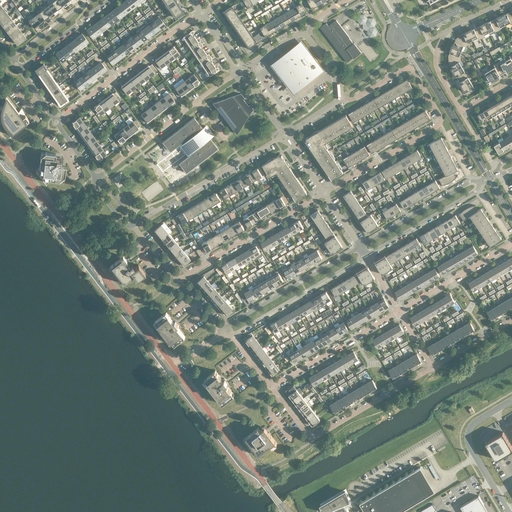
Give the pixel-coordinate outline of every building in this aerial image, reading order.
[(60,8),(54,0),(53,0),(50,3),(51,4),(48,6),(55,14),(57,12),(56,10),(58,10),(60,8)] [(67,4),(64,0),(54,0),(60,8),(63,6),(62,6),(64,5),(65,6),(67,4)] [(132,8),(126,0),(122,4),(127,12),(132,8)] [(136,5),(132,0),(126,0),(132,8),(136,5)] [(177,3),(175,0),(171,0),(166,4),(169,8),(177,3)] [(317,6),(313,0),(306,0),(312,9),(317,6)] [(180,7),(177,3),(169,8),(172,13),(180,7)] [(301,3),(296,6),(301,15),(306,12),(301,3)] [(127,12),(122,4),(117,7),(123,15),(127,12)] [(55,14),(48,6),(46,8),(45,6),(41,9),(47,18),(50,16),(51,15),(52,16),(55,14)] [(222,12),(225,17),(235,10),(232,6),(222,12)] [(301,15),(296,6),(295,6),(296,7),(291,10),(296,18),(301,15)] [(123,15),(117,7),(113,10),(119,18),(123,15)] [(184,12),(180,7),(172,13),(175,18),(184,12)] [(47,18),(41,9),(37,12),(38,14),(35,16),(42,24),(45,22),(43,20),(45,19),(45,20),(47,18)] [(119,18),(113,10),(109,13),(115,21),(119,18)] [(238,15),(235,10),(225,17),(228,21),(238,15)] [(296,18),(291,10),(285,13),(291,21),(296,18)] [(9,16),(6,12),(0,16),(0,22),(0,23),(9,16)] [(511,24),(511,17),(510,12),(501,16),(501,15),(505,25),(510,22),(511,25),(511,24)] [(115,21),(109,13),(104,17),(110,25),(115,21)] [(291,21),(285,13),(280,16),(286,24),(285,24),(291,21)] [(359,14),(357,20),(360,24),(362,24),(363,29),(367,31),(367,33),(370,37),(376,36),(378,31),(375,27),(377,22),(373,17),(368,18),(365,14),(359,14)] [(241,19),(238,15),(228,21),(231,26),(241,19)] [(505,25),(501,15),(501,16),(498,17),(493,20),(498,31),(501,29),(500,27),(505,25)] [(13,20),(9,16),(0,23),(2,26),(3,25),(4,27),(13,20)] [(42,24),(35,16),(33,18),(32,16),(28,19),(35,28),(37,26),(38,25),(39,26),(42,24)] [(286,24),(280,16),(275,19),(280,27),(285,24),(285,25),(286,24)] [(110,25),(104,17),(100,20),(106,28),(110,25)] [(165,25),(159,17),(155,21),(160,28),(165,25)] [(244,24),(241,19),(231,26),(235,30),(244,24)] [(280,27),(275,19),(270,22),(275,31),(275,30),(280,27)] [(16,25),(13,20),(4,27),(5,29),(7,32),(16,25)] [(106,28),(100,20),(96,23),(102,31),(106,28)] [(329,26),(326,23),(320,28),(347,62),(353,58),(353,59),(361,53),(354,43),(353,43),(349,38),(350,37),(336,20),(329,26)] [(498,31),(493,20),(485,23),(489,32),(494,30),(495,32),(498,31)] [(160,28),(155,21),(150,24),(156,31),(160,28)] [(275,31),(270,22),(265,25),(270,33),(275,30),(275,31)] [(102,31),(96,23),(92,26),(91,26),(97,34),(102,31)] [(489,32),(485,23),(477,27),(482,38),(485,37),(484,35),(489,32)] [(156,31),(150,24),(146,27),(152,34),(156,31)] [(247,28),(244,24),(235,30),(238,35),(247,28)] [(19,29),(16,25),(7,32),(9,34),(11,35),(19,29)] [(270,33),(265,25),(259,28),(261,31),(265,37),(265,36),(270,33)] [(97,34),(91,26),(87,30),(93,38),(97,34)] [(152,34),(146,27),(142,30),(147,38),(152,34)] [(482,38),(477,27),(469,31),(468,31),(473,40),(478,38),(479,40),(482,38)] [(250,33),(247,28),(238,35),(241,39),(250,33)] [(22,33),(19,29),(11,35),(12,37),(11,38),(13,40),(22,33)] [(147,38),(142,30),(137,34),(143,41),(147,38)] [(184,41),(186,44),(196,38),(194,35),(193,35),(193,34),(194,33),(193,30),(183,37),(185,41),(184,41)] [(261,31),(253,37),(244,44),(247,48),(251,45),(252,47),(257,43),(265,38),(265,36),(265,37),(261,31)] [(473,40),(468,31),(460,35),(458,37),(467,46),(469,44),(468,42),(473,40)] [(26,38),(22,33),(13,40),(15,43),(16,42),(17,44),(26,38)] [(253,37),(250,33),(241,39),(244,44),(253,37)] [(82,34),(77,37),(84,45),(88,42),(82,34)] [(143,41),(137,34),(133,37),(138,44),(143,41)] [(84,45),(77,37),(73,41),(79,48),(84,45)] [(138,44),(133,37),(129,40),(134,47),(138,44)] [(467,46),(458,37),(456,39),(452,47),(461,51),(463,46),(465,47),(467,46)] [(197,40),(196,38),(186,44),(188,47),(189,46),(192,50),(201,43),(200,41),(198,42),(197,41),(197,40)] [(134,47),(129,40),(124,43),(130,51),(134,47)] [(79,48),(73,41),(69,44),(75,52),(79,48)] [(324,71),(302,42),(273,64),(295,93),(324,71)] [(130,51),(124,43),(120,47),(126,54),(130,51)] [(203,45),(201,43),(192,50),(194,54),(193,54),(195,57),(204,51),(202,48),(201,47),(203,45)] [(75,52),(69,44),(65,47),(71,55),(75,52)] [(174,46),(169,49),(175,57),(180,54),(174,46)] [(71,55),(65,47),(61,50),(60,50),(66,58),(71,55)] [(126,54),(120,47),(116,50),(121,57),(126,54)] [(461,51),(452,47),(448,55),(448,59),(461,59),(461,57),(459,56),(461,51)] [(175,57),(169,49),(164,53),(170,61),(175,57)] [(66,58),(60,50),(56,54),(62,62),(66,58)] [(121,57),(116,50),(111,53),(117,61),(117,60),(121,57)] [(206,53),(204,51),(195,57),(197,60),(198,59),(200,63),(210,56),(209,54),(206,55),(206,54),(206,53)] [(117,61),(111,53),(107,56),(113,64),(117,61)] [(170,61),(164,53),(160,56),(166,64),(170,61)] [(166,64),(160,56),(155,60),(156,61),(153,63),(157,69),(160,67),(161,68),(166,64)] [(212,58),(210,56),(200,63),(203,66),(202,67),(204,70),(213,64),(211,61),(210,60),(212,58)] [(461,60),(461,59),(448,59),(449,64),(453,71),(453,72),(462,67),(459,62),(461,60)] [(504,59),(499,62),(496,63),(503,74),(510,69),(510,70),(511,70),(505,61),(504,59)] [(101,62),(96,65),(102,73),(106,69),(101,62)] [(503,74),(496,63),(493,65),(495,67),(490,70),(495,79),(495,78),(503,74)] [(35,69),(38,74),(47,68),(43,64),(35,69)] [(156,70),(152,64),(149,66),(148,65),(144,68),(150,76),(154,73),(154,72),(156,70)] [(215,66),(213,64),(204,70),(206,73),(207,72),(209,76),(216,71),(219,69),(217,67),(215,68),(215,66)] [(102,73),(96,65),(92,69),(97,76),(101,73),(102,73)] [(465,71),(462,67),(453,72),(458,79),(468,73),(467,70),(465,71)] [(50,73),(47,68),(38,74),(41,78),(50,73)] [(150,76),(144,68),(139,72),(145,80),(150,76)] [(97,76),(92,69),(88,72),(93,79),(97,76)] [(495,79),(490,70),(485,73),(484,71),(481,73),(487,83),(495,79)] [(93,79),(88,72),(83,75),(89,83),(93,79)] [(145,80),(139,72),(135,75),(141,83),(145,80)] [(53,77),(50,73),(41,78),(45,83),(53,77)] [(470,76),(468,73),(458,79),(462,87),(471,82),(468,77),(470,76)] [(194,74),(189,77),(195,85),(200,82),(194,74)] [(89,83),(83,75),(79,79),(85,86),(89,83)] [(141,83),(135,75),(130,79),(136,87),(141,83)] [(56,82),(53,77),(45,83),(48,87),(56,82)] [(195,85),(189,77),(184,81),(190,89),(195,85)] [(85,86),(79,79),(75,82),(80,90),(85,86)] [(136,87),(130,79),(126,82),(132,90),(136,87)] [(407,79),(403,82),(408,90),(412,88),(407,79)] [(190,89),(184,81),(180,84),(186,92),(190,89)] [(59,86),(56,82),(48,87),(51,92),(59,86)] [(132,90),(126,82),(121,86),(122,87),(119,89),(124,95),(126,93),(127,94),(132,90)] [(408,90),(403,82),(398,84),(404,93),(408,90)] [(474,87),(471,82),(462,87),(464,90),(467,95),(478,89),(476,86),(474,87)] [(186,92),(180,84),(175,88),(176,89),(173,91),(178,97),(180,95),(181,96),(186,92)] [(404,93),(398,84),(394,86),(399,95),(404,93)] [(62,90),(59,86),(51,92),(54,96),(62,90)] [(399,95),(394,86),(390,89),(395,98),(399,95)] [(395,98),(390,89),(386,91),(391,100),(395,98)] [(65,95),(62,90),(54,96),(57,101),(65,95)] [(391,100),(386,91),(382,94),(387,102),(391,100)] [(120,97),(116,92),(113,94),(112,93),(108,96),(114,104),(119,100),(118,99),(120,97)] [(169,93),(164,97),(170,104),(175,101),(174,100),(176,98),(172,92),(169,94),(169,93)] [(240,93),(227,98),(213,103),(225,118),(245,102),(244,100),(243,101),(242,99),(244,98),(240,93)] [(387,102),(382,94),(378,96),(383,105),(387,102)] [(68,100),(65,95),(57,101),(60,105),(68,100)] [(114,104),(108,96),(103,100),(109,108),(114,104)] [(383,105),(378,96),(374,99),(379,107),(383,105)] [(19,113),(6,97),(4,103),(6,106),(4,107),(3,105),(0,106),(0,117),(12,133),(29,120),(25,115),(24,116),(21,112),(19,113)] [(170,104),(164,97),(159,100),(165,108),(170,104)] [(502,101),(507,108),(511,106),(506,97),(506,98),(507,98),(503,100),(502,101)] [(379,107),(374,99),(369,101),(375,110),(379,107)] [(109,108),(103,100),(99,103),(105,111),(109,108)] [(165,108),(159,100),(155,104),(161,111),(165,108)] [(375,110),(369,101),(365,104),(370,112),(375,110)] [(497,103),(502,111),(507,108),(502,101),(501,102),(497,103)] [(247,104),(245,102),(225,118),(237,134),(253,109),(249,105),(247,106),(246,105),(247,104)] [(105,111),(99,103),(94,107),(100,115),(105,111)] [(502,111),(497,103),(494,106),(493,107),(497,114),(502,111)] [(161,111),(155,104),(150,107),(156,115),(161,111)] [(370,112),(365,104),(361,106),(366,115),(370,112)] [(366,115),(361,106),(357,109),(362,117),(366,115)] [(156,115),(150,107),(146,111),(152,118),(156,115)] [(497,114),(493,107),(492,107),(488,109),(488,108),(493,117),(497,114)] [(493,117),(488,108),(488,109),(485,111),(484,112),(488,119),(493,117)] [(362,117),(357,109),(353,111),(358,120),(362,117)] [(430,119),(425,110),(421,112),(426,121),(430,119)] [(152,118),(146,111),(141,114),(142,115),(139,117),(144,123),(146,121),(147,122),(152,118)] [(358,120),(353,111),(349,114),(354,122),(358,120)] [(426,121),(421,112),(417,115),(422,124),(426,121)] [(488,119),(484,112),(483,113),(479,114),(478,114),(479,115),(478,115),(478,116),(479,116),(479,117),(480,117),(480,118),(483,122),(488,119)] [(346,114),(335,121),(342,133),(353,126),(346,114)] [(422,124),(417,115),(413,117),(418,126),(422,124)] [(72,122),(75,127),(83,121),(80,116),(72,122)] [(180,141),(186,148),(211,129),(211,128),(210,128),(210,127),(209,127),(208,127),(208,128),(207,128),(205,125),(202,128),(194,117),(162,142),(169,150),(180,141)] [(418,126),(413,117),(408,120),(414,129),(418,126)] [(140,125),(136,120),(133,122),(133,121),(128,124),(134,132),(139,129),(138,127),(140,125)] [(414,129),(408,120),(404,122),(409,131),(414,129)] [(86,126),(83,121),(75,127),(78,132),(86,126)] [(342,133),(335,121),(324,127),(331,139),(342,133)] [(409,131),(404,122),(400,125),(405,133),(409,131)] [(134,132),(128,124),(123,128),(129,136),(134,132)] [(405,133),(400,125),(396,127),(401,136),(405,133)] [(90,131),(86,126),(78,132),(82,136),(90,131)] [(331,139),(324,127),(313,134),(318,142),(324,143),(331,139)] [(401,136),(396,127),(392,130),(397,138),(401,136)] [(129,136),(123,128),(119,131),(125,139),(129,136)] [(211,129),(186,148),(191,155),(180,164),(186,173),(218,148),(210,138),(213,135),(211,133),(212,132),(212,131),(212,130),(212,129),(211,129)] [(397,138),(392,130),(388,132),(393,141),(397,138)] [(93,135),(90,131),(82,136),(85,141),(93,135)] [(125,139),(119,131),(114,135),(120,143),(125,139)] [(393,141),(388,132),(384,135),(389,143),(393,141)] [(318,142),(313,134),(306,138),(306,139),(306,141),(305,141),(310,148),(318,142)] [(96,140),(93,135),(85,141),(88,146),(96,140)] [(389,143),(384,135),(379,137),(385,146),(389,143)] [(385,146),(379,137),(375,139),(380,148),(385,146)] [(429,143),(432,148),(435,154),(447,148),(447,147),(448,147),(443,137),(442,137),(441,137),(429,143)] [(504,139),(502,137),(498,140),(499,142),(504,150),(508,147),(504,139)] [(380,148),(375,139),(371,142),(376,151),(380,148)] [(100,144),(96,140),(88,146),(92,150),(100,144)] [(324,143),(318,142),(310,148),(317,158),(328,150),(324,143)] [(376,151),(371,142),(367,145),(372,153),(376,151)] [(504,150),(499,142),(494,145),(499,153),(504,150)] [(103,149),(100,144),(92,150),(95,155),(103,149)] [(365,146),(360,148),(365,157),(370,155),(365,146)] [(365,157),(360,148),(356,151),(361,160),(365,157)] [(452,158),(447,148),(435,154),(440,164),(452,158)] [(107,154),(103,149),(95,155),(98,160),(107,154)] [(335,161),(328,150),(317,158),(324,169),(335,161)] [(417,150),(413,152),(417,160),(422,157),(417,150)] [(361,160),(356,151),(352,153),(357,162),(361,160)] [(56,153),(45,152),(45,153),(42,152),(41,156),(39,167),(40,167),(39,171),(39,172),(38,172),(43,179),(43,178),(44,178),(48,178),(48,179),(60,180),(59,180),(63,180),(64,176),(64,177),(66,166),(61,166),(62,164),(60,162),(60,160),(58,160),(57,158),(55,158),(56,153)] [(417,160),(413,152),(408,155),(413,163),(417,160)] [(357,162),(352,153),(348,156),(353,165),(357,162)] [(279,155),(273,158),(278,166),(285,161),(282,155),(281,155),(281,156),(279,155)] [(413,163),(408,155),(404,158),(408,165),(413,163)] [(353,165),(348,156),(344,158),(349,167),(353,165)] [(278,166),(273,158),(262,165),(269,176),(277,172),(278,166)] [(408,165),(404,158),(399,160),(404,168),(408,165)] [(453,159),(452,158),(440,164),(446,175),(454,171),(458,169),(458,168),(459,168),(456,163),(454,158),(453,159)] [(404,168),(399,160),(395,163),(400,171),(404,168)] [(292,171),(285,161),(278,166),(277,172),(281,179),(292,171)] [(343,171),(335,161),(324,169),(331,179),(343,171)] [(400,171),(395,163),(391,165),(395,173),(400,171)] [(395,173),(391,165),(386,168),(391,176),(395,173)] [(265,174),(260,166),(253,171),(258,179),(265,174)] [(391,176),(386,168),(382,171),(386,178),(391,176)] [(258,179),(253,171),(248,174),(253,182),(258,179)] [(300,182),(292,171),(281,179),(288,189),(300,182)] [(454,171),(446,175),(437,180),(439,179),(442,185),(440,185),(442,185),(443,185),(445,184),(446,184),(447,183),(448,183),(449,182),(451,181),(452,180),(453,180),(454,179),(455,178),(456,177),(457,176),(457,175),(456,176),(454,171)] [(380,172),(376,174),(380,182),(385,179),(380,172)] [(253,182),(248,174),(244,176),(248,184),(253,182)] [(380,182),(376,174),(371,177),(376,185),(380,182)] [(248,184),(244,176),(239,179),(244,187),(248,184)] [(376,185),(371,177),(367,179),(371,187),(376,185)] [(244,187),(239,179),(234,182),(239,190),(244,187)] [(371,187),(367,179),(362,182),(367,190),(371,187)] [(440,188),(435,180),(431,183),(435,191),(440,188)] [(239,190),(234,182),(230,185),(234,193),(239,190)] [(307,192),(300,182),(288,189),(295,200),(307,192)] [(435,191),(431,183),(426,186),(431,193),(435,191)] [(234,193),(230,185),(225,187),(230,195),(234,193)] [(431,193),(426,186),(422,188),(427,196),(431,193)] [(230,195),(225,187),(220,190),(225,198),(230,195)] [(427,196),(422,188),(418,191),(422,198),(427,196)] [(343,195),(346,200),(354,195),(351,190),(343,195)] [(422,198),(418,191),(413,193),(418,201),(422,198)] [(288,203),(284,195),(282,192),(275,197),(276,199),(281,207),(288,203)] [(216,193),(211,195),(216,203),(221,201),(216,193)] [(418,201),(413,193),(409,196),(413,204),(418,201)] [(216,203),(211,195),(207,198),(211,206),(216,203)] [(357,199),(354,195),(346,200),(349,204),(357,199)] [(413,204),(409,196),(404,199),(409,206),(413,204)] [(211,206),(207,198),(202,201),(207,209),(211,206)] [(281,207),(276,199),(271,202),(276,210),(281,207)] [(359,203),(357,199),(349,204),(352,208),(359,203)] [(409,206),(404,199),(400,201),(404,209),(409,206)] [(207,209),(202,201),(197,204),(202,212),(207,209)] [(276,210),(271,202),(267,205),(272,213),(276,210)] [(362,208),(359,203),(352,208),(355,213),(362,208)] [(401,211),(396,203),(392,206),(396,214),(401,211)] [(202,212),(197,204),(193,207),(198,214),(202,212)] [(272,213),(267,205),(262,208),(267,215),(272,213)] [(396,214),(392,206),(387,209),(392,216),(396,214)] [(470,216),(477,211),(474,206),(476,206),(474,206),(473,206),(472,206),(471,207),(469,207),(468,208),(467,208),(466,209),(465,210),(464,210),(463,211),(462,212),(461,213),(460,214),(459,215),(458,216),(459,216),(459,215),(460,215),(463,220),(462,221),(470,216)] [(198,214),(193,207),(188,209),(193,217),(198,214)] [(267,215),(262,208),(258,210),(262,218),(267,215)] [(365,212),(362,208),(355,213),(358,217),(365,212)] [(481,208),(477,211),(470,216),(477,226),(488,218),(489,217),(482,208),(481,209),(481,208)] [(193,217),(188,209),(184,212),(188,220),(193,217)] [(392,216),(387,209),(383,211),(387,219),(392,216)] [(262,218),(258,210),(253,213),(258,221),(262,218)] [(310,215),(313,219),(321,214),(318,210),(310,215)] [(188,220),(184,212),(176,216),(181,224),(188,220)] [(368,216),(365,212),(358,217),(360,221),(368,216)] [(258,221),(253,213),(248,216),(253,224),(258,221)] [(324,218),(321,214),(313,219),(316,223),(324,218)] [(371,214),(368,216),(360,221),(368,232),(378,225),(371,214)] [(455,215),(451,218),(455,225),(460,223),(455,215)] [(253,224),(248,216),(243,219),(248,227),(253,224)] [(327,223),(324,218),(316,223),(319,228),(327,223)] [(455,225),(451,218),(446,220),(451,228),(455,225)] [(495,228),(488,218),(477,226),(483,236),(495,228)] [(299,220),(294,223),(299,231),(304,228),(299,220)] [(451,228),(446,220),(442,223),(447,230),(451,228)] [(239,221),(235,224),(239,232),(244,229),(239,221)] [(299,231),(294,223),(290,225),(295,233),(299,231)] [(329,227),(327,223),(319,228),(322,232),(329,227)] [(447,230),(442,223),(438,225),(442,233),(447,230)] [(155,233),(157,235),(165,229),(161,224),(154,230),(156,232),(155,233)] [(239,232),(235,224),(230,227),(235,235),(239,232)] [(295,233),(290,225),(286,228),(290,236),(295,233)] [(442,233),(438,225),(433,228),(438,236),(442,233)] [(235,235),(230,227),(225,229),(230,237),(235,235)] [(332,231),(329,227),(322,232),(325,236),(332,231)] [(290,236),(286,228),(282,230),(286,238),(290,236)] [(438,236),(433,228),(429,231),(433,238),(438,236)] [(495,228),(483,236),(490,246),(501,238),(502,237),(496,228),(495,228)] [(169,233),(165,229),(157,235),(160,238),(160,237),(162,239),(169,233)] [(230,237),(225,229),(221,232),(225,240),(230,237)] [(286,238),(282,230),(277,233),(282,241),(286,238)] [(335,235),(332,231),(325,236),(328,240),(335,235)] [(433,238),(429,231),(424,233),(429,241),(433,238)] [(225,240),(221,232),(216,235),(221,243),(225,240)] [(173,238),(169,233),(162,239),(163,241),(162,242),(165,244),(173,238)] [(282,241),(277,233),(273,235),(278,243),(282,241)] [(429,241),(424,233),(420,236),(424,244),(429,241)] [(221,243),(216,235),(211,238),(216,246),(221,243)] [(278,243),(273,235),(269,237),(274,245),(278,243)] [(343,246),(335,235),(328,240),(325,242),(332,253),(343,246)] [(274,245),(269,237),(265,240),(270,248),(274,245)] [(176,242),(173,238),(165,244),(167,247),(168,246),(169,248),(176,242)] [(216,246),(211,238),(207,240),(211,248),(216,246)] [(416,238),(412,241),(416,248),(421,246),(416,238)] [(211,248),(207,240),(199,245),(204,253),(211,248)] [(270,248),(265,240),(261,242),(265,250),(270,248)] [(416,248),(412,241),(407,243),(412,251),(416,248)] [(180,246),(176,242),(169,248),(171,250),(170,250),(172,253),(180,246)] [(412,251),(407,243),(403,246),(408,254),(412,251)] [(256,245),(252,248),(256,256),(258,258),(262,256),(262,255),(263,255),(262,252),(260,252),(256,245)] [(183,251),(180,246),(172,253),(174,256),(175,255),(176,257),(183,251)] [(408,254),(403,246),(399,248),(403,256),(408,254)] [(473,246),(468,248),(473,256),(478,253),(473,246)] [(256,256),(252,248),(247,250),(252,258),(256,256)] [(403,256),(399,248),(394,251),(399,259),(403,256)] [(473,256),(468,248),(464,251),(469,259),(473,256)] [(252,258),(247,250),(243,253),(248,261),(252,258)] [(317,250),(312,253),(317,261),(322,258),(317,250)] [(187,255),(183,251),(176,257),(178,258),(177,259),(179,262),(187,255)] [(399,259),(394,251),(390,254),(394,261),(399,259)] [(469,259),(464,251),(460,254),(464,261),(469,259)] [(248,261),(243,253),(239,255),(244,263),(248,261)] [(317,261),(312,253),(308,255),(313,263),(317,261)] [(394,261),(390,254),(386,256),(390,264),(394,261)] [(464,261),(460,254),(455,256),(460,264),(464,261)] [(191,260),(187,255),(179,262),(181,264),(182,264),(184,266),(191,260)] [(244,263),(239,255),(235,258),(240,266),(244,263)] [(313,263),(308,255),(304,258),(309,266),(313,263)] [(393,268),(390,264),(386,256),(375,263),(382,274),(393,268)] [(460,264),(455,256),(451,259),(455,266),(460,264)] [(110,267),(117,276),(118,277),(120,279),(120,280),(123,283),(134,275),(135,277),(136,277),(138,279),(145,273),(138,264),(134,267),(132,264),(130,266),(126,261),(127,261),(124,257),(110,267)] [(240,266),(235,258),(231,260),(236,268),(240,266)] [(309,266),(304,258),(300,260),(305,268),(309,266)] [(455,266),(451,259),(446,261),(451,269),(455,266)] [(236,268),(231,260),(227,263),(232,271),(236,268)] [(305,268),(300,260),(296,263),(301,271),(305,268)] [(451,269),(446,261),(442,264),(447,272),(451,269)] [(286,265),(288,267),(292,275),(296,273),(292,265),(290,262),(286,265)] [(509,270),(504,262),(500,265),(504,272),(509,270)] [(232,271),(227,263),(222,265),(227,273),(232,271)] [(301,271),(296,263),(292,265),(296,273),(301,271)] [(447,272),(442,264),(437,267),(442,274),(447,272)] [(504,272),(500,265),(495,267),(500,275),(504,272)] [(292,275),(288,267),(283,270),(288,278),(292,275)] [(375,278),(368,267),(357,273),(362,281),(364,285),(375,278)] [(500,275),(495,267),(491,270),(495,278),(500,275)] [(435,268),(430,271),(435,279),(439,276),(435,268)] [(495,278),(491,270),(486,273),(491,280),(495,278)] [(435,279),(430,271),(426,274),(430,281),(435,279)] [(278,273),(274,275),(279,283),(283,281),(278,273)] [(362,281),(357,273),(353,276),(357,283),(362,281)] [(491,280),(486,273),(482,275),(487,283),(491,280)] [(430,281),(426,274),(421,276),(426,284),(430,281)] [(279,283),(274,275),(270,278),(275,286),(279,283)] [(487,283),(482,275),(478,278),(482,285),(487,283)] [(197,282),(201,287),(207,280),(204,276),(197,282)] [(357,283),(353,276),(349,278),(353,286),(357,283)] [(426,284),(421,276),(417,279),(422,286),(426,284)] [(275,286),(270,278),(266,280),(271,288),(275,286)] [(353,286),(349,278),(344,281),(349,288),(353,286)] [(482,285),(478,278),(473,280),(478,288),(482,285)] [(422,286),(417,279),(413,281),(417,289),(422,286)] [(211,284),(207,280),(201,287),(204,291),(211,284)] [(271,288),(266,280),(262,283),(266,291),(271,288)] [(478,288),(473,280),(469,283),(473,291),(478,288)] [(349,288),(344,281),(340,283),(344,291),(349,288)] [(417,289),(413,281),(408,284),(413,292),(417,289)] [(266,291),(262,283),(258,285),(262,293),(266,291)] [(344,291),(340,283),(335,286),(340,294),(344,291)] [(215,289),(211,284),(204,291),(208,295),(215,289)] [(413,292),(408,284),(404,287),(409,294),(413,292)] [(262,293),(258,285),(253,288),(258,296),(262,293)] [(340,294),(335,286),(331,289),(334,294),(335,296),(340,294)] [(409,294),(404,287),(400,289),(404,297),(409,294)] [(258,296),(253,288),(249,290),(254,298),(258,296)] [(218,293),(215,289),(208,295),(211,299),(218,293)] [(404,297),(400,289),(395,292),(399,300),(404,297)] [(254,298),(249,290),(244,293),(249,301),(254,298)] [(326,291),(321,294),(326,302),(331,299),(326,291)] [(222,297),(218,293),(211,299),(215,303),(222,297)] [(326,302),(321,294),(317,297),(323,307),(327,305),(326,302)] [(450,294),(446,297),(450,304),(455,302),(450,294)] [(225,301),(222,297),(215,303),(218,307),(225,301)] [(323,307),(317,297),(313,299),(318,307),(319,310),(323,307)] [(450,304),(446,297),(441,299),(446,307),(450,304)] [(389,306),(384,298),(380,301),(384,309),(389,306)] [(318,307),(313,299),(309,302),(313,310),(318,307)] [(446,307),(441,299),(437,302),(441,310),(446,307)] [(229,305),(225,301),(218,307),(222,311),(229,305)] [(384,309),(380,301),(376,303),(380,311),(384,309)] [(510,308),(506,301),(501,303),(506,311),(510,308)] [(313,310),(309,302),(305,304),(309,312),(313,310)] [(441,310),(437,302),(432,305),(437,312),(441,310)] [(380,311),(376,303),(372,306),(376,313),(380,311)] [(506,311),(501,303),(497,306),(501,314),(506,311)] [(309,312),(305,304),(300,307),(305,315),(309,312)] [(233,309),(229,305),(222,311),(226,315),(233,309)] [(437,312),(432,305),(428,307),(433,315),(437,312)] [(376,313),(372,306),(367,308),(372,316),(376,313)] [(501,314),(497,306),(492,309),(497,317),(501,314)] [(305,315),(300,307),(296,309),(301,317),(305,315)] [(433,315),(428,307),(424,310),(428,317),(433,315)] [(372,316),(367,308),(363,311),(368,318),(372,316)] [(301,317),(296,309),(292,312),(297,320),(301,317)] [(497,317),(492,309),(487,312),(492,319),(497,317)] [(428,317),(424,310),(419,312),(424,320),(428,317)] [(368,318),(363,311),(359,313),(364,321),(368,318)] [(157,325),(164,333),(170,342),(172,341),(175,345),(185,336),(178,326),(179,325),(176,321),(174,320),(172,319),(166,312),(156,320),(159,324),(157,325)] [(297,320),(292,312),(288,314),(293,322),(297,320)] [(424,320),(419,312),(415,315),(419,323),(424,320)] [(364,321),(359,313),(355,316),(360,323),(364,321)] [(293,322),(288,314),(284,316),(289,324),(293,322)] [(419,323),(415,315),(410,318),(415,325),(419,323)] [(289,324),(284,316),(280,319),(284,327),(289,324)] [(360,323),(355,316),(351,318),(355,326),(360,323)] [(355,326),(351,318),(347,321),(351,328),(355,326)] [(284,327),(280,319),(276,321),(280,329),(284,327)] [(280,329),(276,321),(271,324),(275,332),(280,329)] [(344,322),(339,325),(344,332),(348,330),(344,322)] [(470,322),(465,325),(470,333),(474,330),(470,322)] [(404,332),(399,324),(395,327),(399,335),(404,332)] [(344,332),(339,325),(335,327),(340,335),(344,332)] [(470,333),(465,325),(460,328),(465,335),(470,333)] [(340,335),(335,327),(331,330),(336,337),(340,335)] [(399,335),(395,327),(390,329),(395,337),(399,335)] [(465,335),(460,328),(456,330),(460,338),(465,335)] [(395,337),(390,329),(386,332),(391,340),(395,337)] [(336,337),(331,330),(327,332),(332,340),(336,337)] [(460,338),(456,330),(451,333),(456,341),(460,338)] [(332,340),(327,332),(323,335),(328,342),(332,340)] [(391,340),(386,332),(382,335),(386,342),(391,340)] [(456,341),(451,333),(446,336),(451,344),(456,341)] [(313,337),(315,339),(319,347),(323,345),(319,337),(317,334),(313,337)] [(245,341),(249,345),(256,339),(253,335),(245,341)] [(328,342),(323,335),(319,337),(323,345),(328,342)] [(386,342),(382,335),(377,337),(382,345),(386,342)] [(451,344),(446,336),(442,339),(446,346),(451,344)] [(382,345),(377,337),(373,340),(377,348),(382,345)] [(259,344),(256,339),(249,345),(252,349),(259,344)] [(319,347),(315,339),(310,342),(315,350),(319,347)] [(446,346),(442,339),(437,341),(442,349),(446,346)] [(442,349),(437,341),(432,344),(437,352),(442,349)] [(315,350),(310,342),(306,344),(311,352),(315,350)] [(263,348),(259,344),(252,349),(255,354),(263,348)] [(311,352),(306,344),(302,347),(307,355),(311,352)] [(437,352),(432,344),(428,347),(432,355),(437,352)] [(307,355),(302,347),(298,349),(303,357),(307,355)] [(266,352),(263,348),(255,354),(259,358),(266,352)] [(303,357),(298,349),(294,352),(299,359),(303,357)] [(354,351),(349,354),(354,362),(358,359),(354,351)] [(269,357),(266,352),(259,358),(262,362),(269,357)] [(299,359),(294,352),(290,354),(294,362),(299,359)] [(421,361),(417,353),(412,356),(417,364),(421,361)] [(354,362),(349,354),(345,357),(349,364),(354,362)] [(417,364),(412,356),(407,359),(412,367),(417,364)] [(273,361),(269,357),(262,362),(265,366),(273,361)] [(349,364),(345,357),(340,359),(345,367),(349,364)] [(345,367),(340,359),(336,362),(340,370),(345,367)] [(412,367),(407,359),(403,362),(407,370),(412,367)] [(276,365),(273,361),(265,366),(269,371),(276,365)] [(340,370),(336,362),(331,364),(336,372),(340,370)] [(407,370),(403,362),(398,365),(403,372),(407,370)] [(336,372),(331,364),(327,367),(332,375),(336,372)] [(279,370),(276,365),(269,371),(272,375),(279,370)] [(403,372),(398,365),(393,367),(398,375),(403,372)] [(332,375),(327,367),(323,370),(327,377),(332,375)] [(398,375),(393,367),(388,370),(393,378),(398,375)] [(206,384),(213,392),(216,396),(218,395),(224,403),(234,395),(227,385),(228,384),(224,378),(222,380),(215,370),(205,378),(208,382),(206,384)] [(327,377),(323,370),(318,372),(323,380),(327,377)] [(323,380),(318,372),(314,375),(319,383),(323,380)] [(319,383),(314,375),(309,378),(314,385),(319,383)] [(372,380),(367,383),(372,390),(377,387),(372,380)] [(372,390),(367,383),(363,385),(367,393),(372,390)] [(286,390),(290,395),(297,389),(294,385),(292,385),(291,386),(289,387),(288,388),(286,389),(285,391),(286,391),(286,390)] [(367,393),(363,385),(358,388),(363,396),(367,393)] [(363,396),(358,388),(353,391),(358,399),(363,396)] [(300,394),(297,389),(290,395),(293,399),(300,394)] [(358,399),(353,391),(349,394),(353,401),(358,399)] [(303,398),(300,394),(293,399),(296,403),(303,398)] [(353,401),(349,394),(344,396),(349,404),(353,401)] [(349,404),(344,396),(340,399),(344,407),(349,404)] [(307,402),(303,398),(296,403),(300,408),(307,402)] [(344,407),(340,399),(335,402),(339,410),(344,407)] [(309,400),(307,402),(300,408),(303,412),(310,406),(312,405),(309,400)] [(339,410),(335,402),(330,405),(335,413),(339,410)] [(313,411),(310,406),(303,412),(306,416),(313,411)] [(317,415),(313,411),(306,416),(310,421),(317,415)] [(320,419),(317,415),(310,421),(313,425),(312,425),(312,426),(320,419)] [(248,442),(251,446),(255,451),(256,450),(259,454),(275,442),(277,443),(265,427),(264,427),(261,430),(258,427),(246,437),(249,441),(248,442)] [(496,459),(511,449),(511,447),(503,432),(495,436),(494,435),(492,436),(493,437),(485,442),(496,459)] [(399,511),(426,496),(412,472),(360,503),(360,504),(360,503),(363,507),(354,511),(349,511),(347,508),(346,507),(347,506),(346,504),(345,505),(344,504),(351,501),(351,500),(349,501),(344,491),(321,505),(325,511),(323,511),(324,511),(332,509),(333,511),(359,511),(364,509),(365,511),(399,511)] [(460,506),(463,511),(488,511),(479,495),(460,506)] [(433,503),(421,510),(422,511),(431,511),(436,509),(433,503)]
